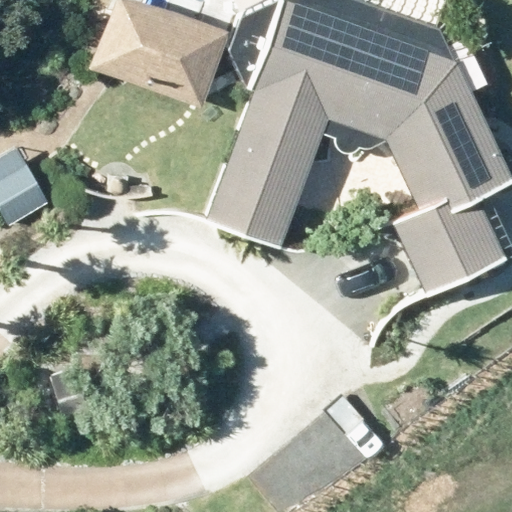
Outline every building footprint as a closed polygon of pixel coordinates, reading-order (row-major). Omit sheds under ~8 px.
[(228,29),(133,0),(106,0),(85,70),(205,106),(228,29)] [(370,127),(389,118),(419,181),(393,192),(428,269),(508,230),(480,171),(511,155),(511,151),(443,7),(423,0),(241,0),(232,29),(245,61),(257,64),(209,197),(282,224),(323,111),(335,116),(334,122),(336,126),(340,131),(345,132),(351,132),(356,131),(359,127),(370,127)] [(0,160),(0,211),(10,228),(49,204),(17,150),(0,160)] [(391,348),(321,409),(364,458),(434,396),(391,348)] [(244,511),(235,501),(222,511),(244,511)]
